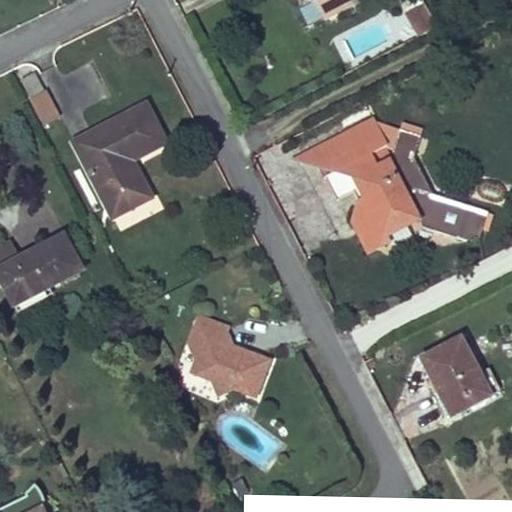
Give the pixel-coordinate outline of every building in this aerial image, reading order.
[(302,0),(311,3),(319,19),(356,0),(355,0),(302,0)] [(415,38),(433,28),(421,6),(404,15),(415,38)] [(30,96),(44,89),(35,72),(21,79),(30,96)] [(30,96),(28,97),(39,119),(57,110),(46,88),(44,89),(30,96)] [(149,197),(139,178),(130,159),(164,141),(145,105),(74,143),(113,216),(149,197)] [(303,162),(321,168),(325,175),(360,157),(367,171),(354,176),(359,187),(368,204),(360,207),(355,226),(368,252),(388,241),(393,249),(413,238),(406,224),(419,217),(424,227),(467,241),(482,238),(490,212),(426,192),(428,181),(415,156),(423,135),(400,128),(390,156),(389,160),(378,166),(371,152),(386,144),(389,143),(376,116),(319,146),(313,151),(306,157),(303,162)] [(390,156),(386,144),(371,152),(378,166),(389,160),(390,156)] [(319,146),(302,155),(294,159),(303,162),(306,157),(313,151),(319,146)] [(367,171),(360,157),(325,175),(337,198),(359,187),(354,176),(367,171)] [(83,270),(65,235),(19,259),(0,268),(0,276),(15,305),(83,270)] [(0,247),(0,268),(19,259),(11,242),(0,247)] [(257,394),(271,357),(224,340),(230,324),(200,313),(190,341),(202,345),(192,370),(211,377),(213,381),(215,385),(224,390),(235,386),(257,394)] [(445,392),(456,413),(490,395),(461,338),(422,358),(441,395),(445,392)] [(218,394),(224,390),(215,385),(218,394)] [(445,392),(441,395),(451,415),(456,413),(445,392)] [(26,497),(0,509),(0,511),(43,511),(42,510),(48,507),(47,504),(42,495),(35,485),(25,495),(26,497)]
